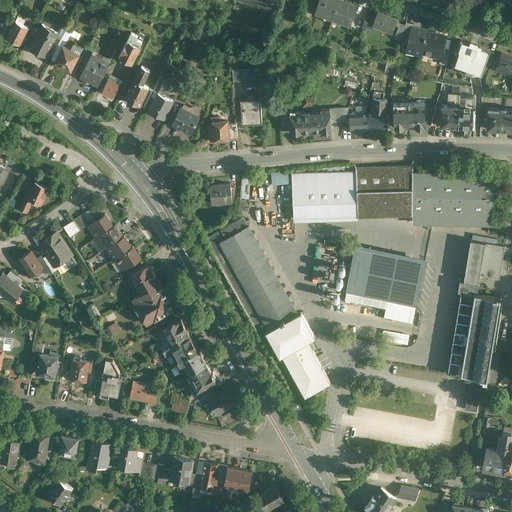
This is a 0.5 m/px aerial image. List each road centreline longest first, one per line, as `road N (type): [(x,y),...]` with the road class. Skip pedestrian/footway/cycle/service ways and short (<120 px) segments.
road 1 (residential): [(511,150),(365,150),(129,169)]
road 2 (secondary): [(129,169),(297,451)]
road 3 (residential): [(297,451),(43,405),(0,415)]
road 4 (residential): [(511,488),(297,451)]
road 5 (secondary): [(0,78),(90,133),(129,169)]
road 6 (residential): [(0,252),(129,169)]
road 7 (residential): [(511,44),(382,0)]
